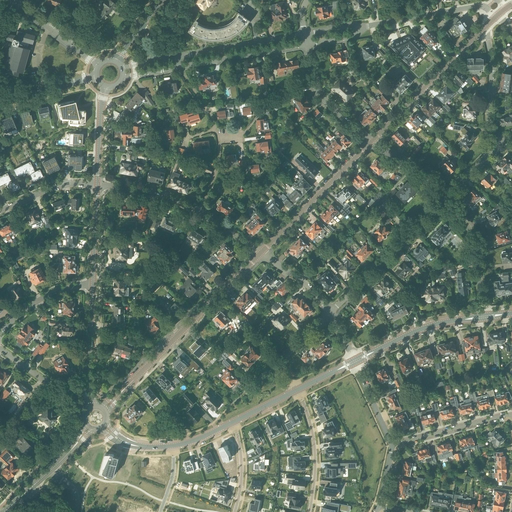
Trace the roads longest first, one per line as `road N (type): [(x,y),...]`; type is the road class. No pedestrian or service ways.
road 1 (residential): [(121,78),(307,43)]
road 2 (residential): [(305,32),(122,67)]
road 3 (tertiary): [(137,375),(259,253)]
road 4 (residential): [(330,312),(442,192)]
road 5 (tertiary): [(368,141),(482,29)]
road 6 (tertiary): [(259,253),(368,141)]
road 7 (tertiary): [(353,361),(439,324),(484,316)]
road 8 (residential): [(365,26),(477,6),(495,16)]
road 9 (residential): [(484,316),(468,233),(442,192)]
road 10 (residential): [(297,389),(314,445),(309,511)]
road 11 (residential): [(391,446),(511,414)]
road 12 (residential): [(368,141),(317,92),(307,43)]
